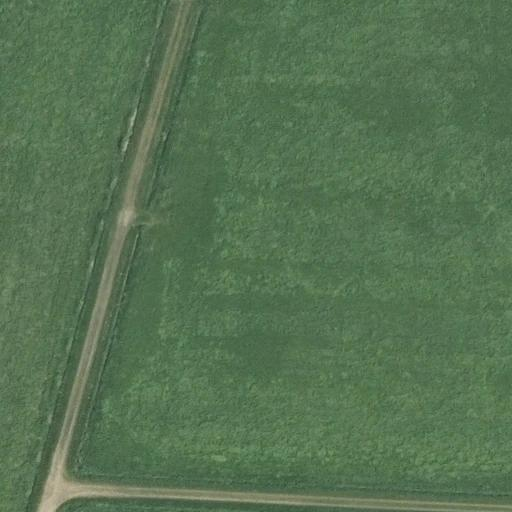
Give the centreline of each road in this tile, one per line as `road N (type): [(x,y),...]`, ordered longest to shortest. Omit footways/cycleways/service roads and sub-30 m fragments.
road 1 (track): [(59,495),(55,467),(184,0)]
road 2 (track): [(59,495),(511,510)]
